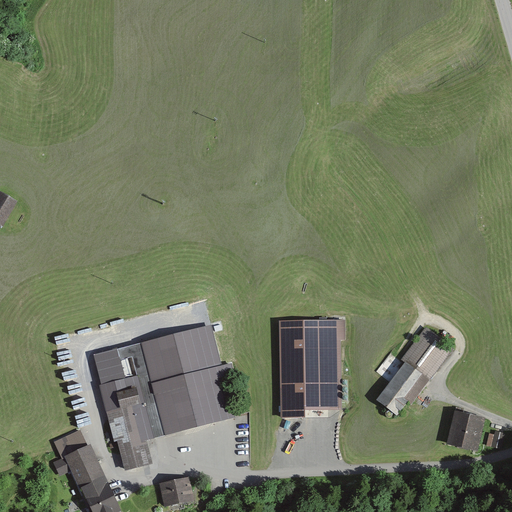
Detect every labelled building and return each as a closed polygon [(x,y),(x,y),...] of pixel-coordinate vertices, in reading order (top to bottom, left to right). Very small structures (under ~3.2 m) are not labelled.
[(0,225),(13,202),(0,194),(0,225)] [(212,421),(235,415),(223,370),(234,367),(231,356),(220,359),(211,325),(141,343),(94,353),(109,421),(114,441),(117,440),(125,469),(146,464),(149,463),(143,439),(152,437),(146,411),(157,408),(164,434),(212,421)] [(283,326),(284,417),(302,417),(302,408),(341,408),(341,325),(283,326)] [(425,377),(427,379),(450,349),(424,330),(402,360),(405,362),(376,401),(395,415),(408,398),(425,377)] [(446,442),(476,449),(483,419),(461,414),(462,409),(455,408),(454,412),(446,442)] [(491,447),(499,448),(502,434),(494,432),(494,436),(491,447)] [(80,451),(53,463),(59,475),(72,469),(77,481),(98,471),(87,448),(80,451)] [(114,511),(117,511),(111,500),(98,471),(77,481),(91,511),(114,511)] [(187,500),(191,499),(187,479),(160,485),(164,505),(187,500)]
